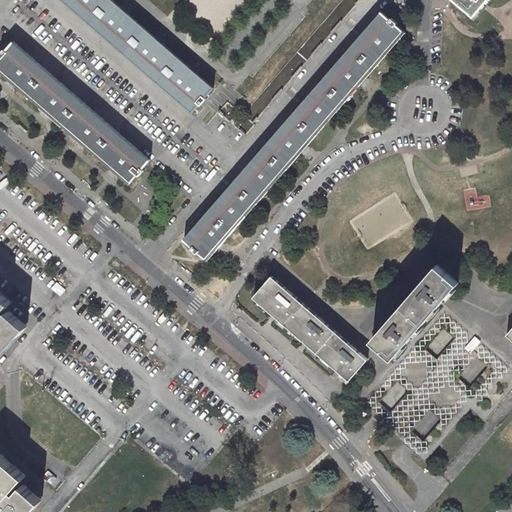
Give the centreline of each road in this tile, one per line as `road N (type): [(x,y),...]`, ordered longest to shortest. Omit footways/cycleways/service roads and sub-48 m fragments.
road 1 (residential): [(134,255),(304,404),(398,511)]
road 2 (residential): [(134,255),(351,0)]
road 3 (residential): [(0,136),(134,255)]
